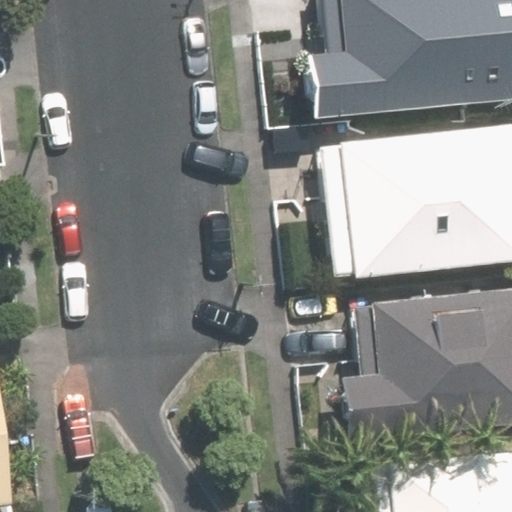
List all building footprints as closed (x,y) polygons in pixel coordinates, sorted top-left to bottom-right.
[(315,111),(511,93),(511,0),(341,0),(344,36),(309,39),(315,111)] [(352,272),(511,257),(511,124),(341,139),(352,272)] [(511,285),(370,298),(376,373),(342,376),(347,437),(511,422),(511,285)] [(511,511),(511,449),(387,461),(391,511),(511,511)] [(0,511),(8,511),(6,495),(0,495),(0,511)]
